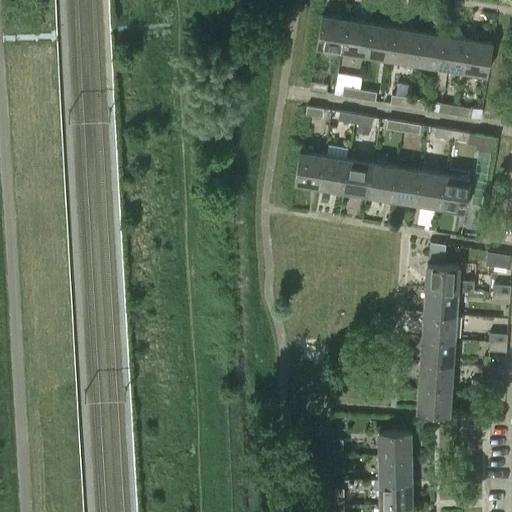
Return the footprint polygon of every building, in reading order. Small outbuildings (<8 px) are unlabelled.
[(317,43),(342,47),(347,16),(322,12),(317,43)] [(371,20),(347,16),(342,47),(366,51),(371,20)] [(390,55),(395,24),(371,20),(366,51),(390,55)] [(419,28),(395,24),(390,55),(414,59),(419,28)] [(438,63),(443,32),(419,28),(414,59),(438,63)] [(467,35),(443,32),(438,63),(462,67),(467,35)] [(467,35),(462,67),(479,70),(487,71),(492,39),(467,35)] [(338,84),(362,88),(364,74),(340,71),(338,84)] [(311,80),(309,89),(326,92),(328,83),(311,80)] [(342,94),(359,97),(360,88),(343,86),(342,94)] [(359,97),(375,100),(376,91),(360,88),(359,97)] [(384,93),(383,101),(407,105),(408,96),(392,93),(392,94),(384,93)] [(423,108),(423,107),(425,99),(408,96),(407,105),(423,108)] [(438,110),(455,113),(457,104),(440,101),(438,110)] [(473,107),(457,104),(455,113),(471,116),(473,107)] [(322,116),(323,108),(307,105),(305,113),(322,116)] [(355,122),(356,113),(339,110),(338,119),(355,122)] [(372,116),(356,113),(355,122),(358,122),(370,124),(371,124),(372,116)] [(403,130),(404,121),(388,118),(386,127),(403,130)] [(421,123),(404,121),(403,130),(419,133),(421,123)] [(357,132),(368,134),(370,124),(358,122),(357,132)] [(451,137),(453,129),(436,126),(434,135),(451,137)] [(453,129),(451,137),(468,140),(469,131),(453,129)] [(495,150),(497,136),(478,133),(476,148),(495,150)] [(294,182),(319,186),(325,152),(300,148),(294,182)] [(349,156),(325,152),(319,186),(343,190),(349,156)] [(373,160),(349,156),(343,190),(367,194),(373,160)] [(373,160),(367,194),(392,198),(397,164),(373,160)] [(422,168),(397,164),(392,198),(416,202),(422,168)] [(446,172),(422,168),(416,202),(440,206),(446,172)] [(471,176),(446,172),(440,206),(465,210),(471,176)] [(457,287),(458,278),(459,262),(444,261),(446,244),(430,241),(429,260),(427,260),(425,285),(457,287)] [(485,263),(511,267),(511,261),(511,253),(487,250),(485,263)] [(458,278),(457,287),(473,289),(474,279),(458,278)] [(510,291),(510,284),(494,283),(493,290),(510,291)] [(424,310),(455,312),(457,287),(425,285),(424,310)] [(510,291),(493,290),(492,300),(509,301),(510,291)] [(422,334),(454,336),(455,312),(424,310),(422,334)] [(507,340),(507,333),(490,331),(490,339),(507,340)] [(454,336),(422,334),(420,358),(452,361),(454,336)] [(507,340),(490,339),(489,348),(506,350),(507,340)] [(450,385),(452,361),(420,358),(418,383),(450,385)] [(484,388),(484,377),(473,376),(473,387),(484,388)] [(486,387),(503,389),(504,381),(487,380),(486,387)] [(418,383),(417,408),(449,410),(450,385),(418,383)] [(486,397),(502,399),(503,389),(486,387),(486,397)] [(378,454),(411,453),(411,428),(378,428),(378,454)] [(334,454),(343,454),(343,438),(334,438),(334,454)] [(379,478),(411,478),(411,453),(378,454),(379,478)] [(343,471),(343,454),(334,454),(334,471),(343,471)] [(379,503),(412,502),(411,478),(379,478),(379,503)] [(335,504),(344,503),(343,487),(334,487),(335,504)] [(411,511),(412,502),(379,503),(379,511),(411,511)] [(343,511),(344,503),(335,504),(334,511),(343,511)]
